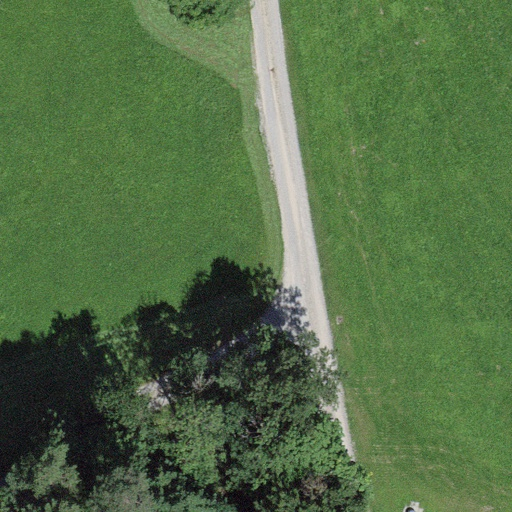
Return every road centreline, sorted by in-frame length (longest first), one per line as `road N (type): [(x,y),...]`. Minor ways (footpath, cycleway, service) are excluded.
road 1 (track): [(350,511),(309,314),(266,0)]
road 2 (track): [(50,511),(309,314)]
